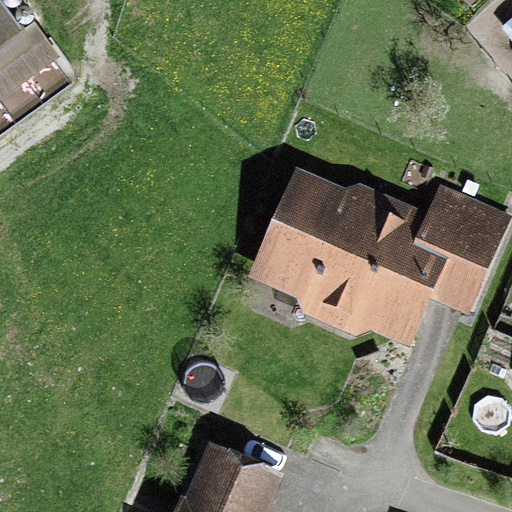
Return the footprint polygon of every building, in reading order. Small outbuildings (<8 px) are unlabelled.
[(14,0),(3,0),(1,2),(0,5),(0,11),(0,13),(6,17),(9,18),(15,16),(19,11),(19,6),(16,1),(14,0)] [(455,0),(465,11),(477,0),(455,0)] [(21,46),(0,15),(0,98),(50,64),(32,38),(21,46)] [(26,17),(19,18),(15,21),(13,27),(14,32),(19,36),(23,37),(28,35),(32,30),(33,25),(30,20),(26,17)] [(354,206),(298,181),(252,283),(403,351),(427,297),(463,314),(502,229),(439,200),(425,231),(357,200),(354,206)] [(263,511),(276,483),(212,456),(187,511),(263,511)]
